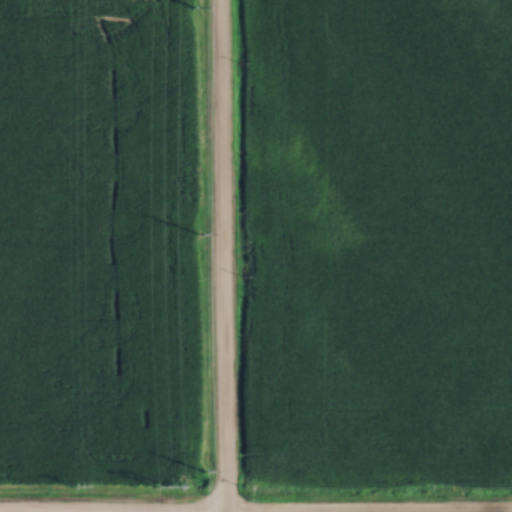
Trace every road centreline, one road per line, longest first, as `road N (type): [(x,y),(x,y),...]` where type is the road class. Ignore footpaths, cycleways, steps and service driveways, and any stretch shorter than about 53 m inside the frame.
road 1 (residential): [(224,511),(217,0)]
road 2 (residential): [(0,508),(511,508)]
